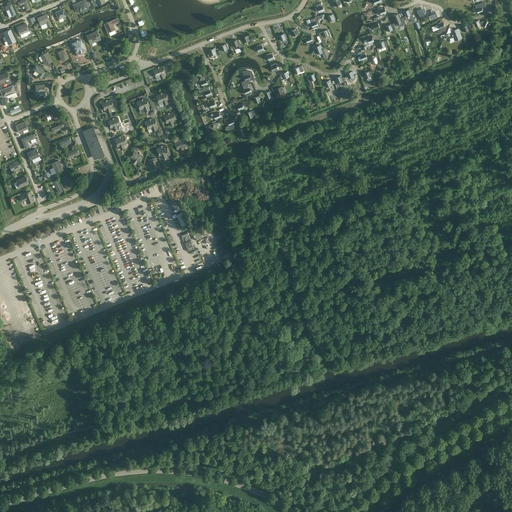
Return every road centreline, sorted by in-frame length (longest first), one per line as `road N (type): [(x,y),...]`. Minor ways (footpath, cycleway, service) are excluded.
road 1 (unknown): [(511,305),(329,353),(101,431),(0,450)]
road 2 (unclassified): [(293,511),(239,485),(163,471),(93,479),(0,507)]
road 3 (unclassified): [(357,511),(423,458),(511,403)]
road 4 (unclassified): [(305,0),(291,16),(233,30),(139,72)]
road 5 (unclassified): [(32,220),(93,198),(107,178),(107,154),(85,103)]
road 6 (unclassified): [(73,111),(92,169),(89,184),(32,220)]
